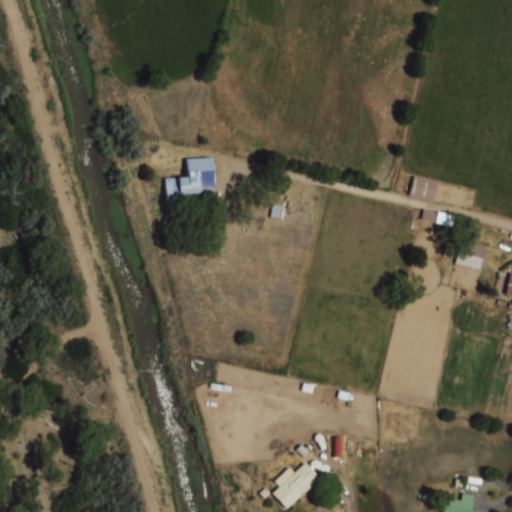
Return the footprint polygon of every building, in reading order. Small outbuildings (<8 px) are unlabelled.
[(188,159),(215,157),(217,191),(187,193),(187,202),(168,203),(166,176),(189,175),(188,159)] [(407,195),(430,202),(435,183),(412,176),(407,195)] [(479,269),(486,243),(460,237),(454,263),(479,269)] [(503,294),(511,295),(511,272),(508,272),(503,294)] [(278,480),(292,468),(297,473),(307,464),(321,479),(312,487),(314,490),(305,497),(303,495),(289,508),(276,494),(284,487),(278,480)] [(461,493),(473,496),(471,509),(486,511),(440,511),(442,505),(447,506),(449,498),(459,500),(461,493)]
